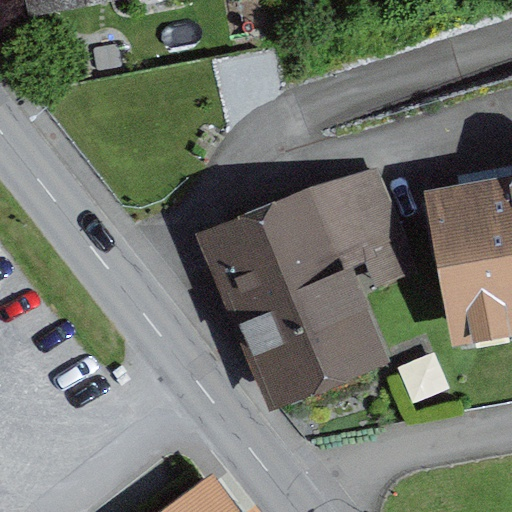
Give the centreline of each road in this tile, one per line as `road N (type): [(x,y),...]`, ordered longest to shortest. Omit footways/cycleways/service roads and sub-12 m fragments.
road 1 (unclassified): [(293,504),(0,127)]
road 2 (residential): [(293,504),(409,448),(511,430)]
